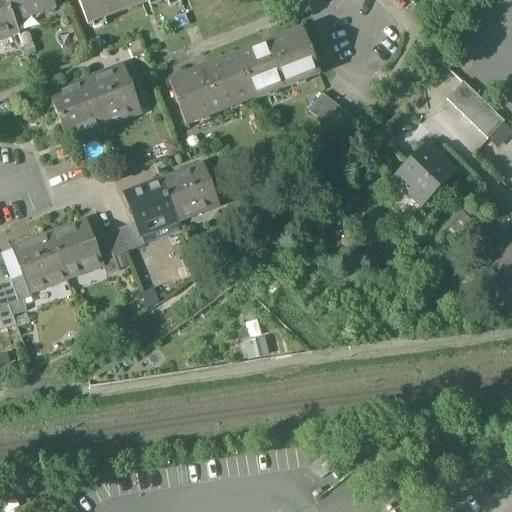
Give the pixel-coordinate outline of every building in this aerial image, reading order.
[(0,0),(0,39),(17,33),(14,25),(4,0),(0,0)] [(4,0),(14,25),(55,9),(51,0),(4,0)] [(77,0),(88,26),(155,0),(77,0)] [(286,42),(253,55),(251,51),(235,57),(252,102),(319,76),(302,32),(285,38),(286,42)] [(220,68),(187,81),(185,77),(169,83),(186,128),(252,102),(235,57),(218,64),(220,68)] [(123,69),(86,83),(101,123),(139,108),(123,69)] [(86,83),(49,97),(66,142),(103,128),(101,123),(86,83)] [(503,124),(462,84),(445,103),(487,142),(503,124)] [(340,110),(322,95),(308,113),(326,127),(340,110)] [(359,124),(340,110),(326,127),(345,142),(359,124)] [(454,174),(427,148),(394,182),(421,208),(454,174)] [(202,167),(161,183),(174,219),(216,203),(202,167)] [(161,183),(123,197),(134,225),(139,238),(141,238),(151,234),(149,230),(175,220),(174,219),(161,183)] [(93,241),(86,222),(48,237),(63,275),(78,269),(81,276),(102,268),(103,267),(93,241)] [(134,225),(115,232),(124,255),(144,247),(141,238),(139,238),(134,225)] [(115,232),(104,237),(113,259),(124,255),(115,232)] [(48,237),(11,251),(21,278),(28,296),(30,295),(66,282),(63,275),(48,237)] [(113,259),(104,237),(93,241),(103,267),(102,268),(105,277),(119,272),(113,259)] [(511,250),(494,269),(510,285),(511,282),(511,250)] [(510,285),(494,269),(480,283),(496,298),(510,285)] [(28,296),(21,278),(10,282),(19,304),(31,299),(30,295),(28,296)] [(10,282),(0,285),(0,311),(9,308),(19,304),(10,282)] [(511,286),(510,285),(496,298),(511,313),(511,286)] [(0,311),(0,323),(3,330),(15,325),(9,308),(0,311)] [(257,321),(246,324),(252,341),(262,337),(257,321)] [(249,360),(268,355),(264,339),(245,343),(249,360)]
